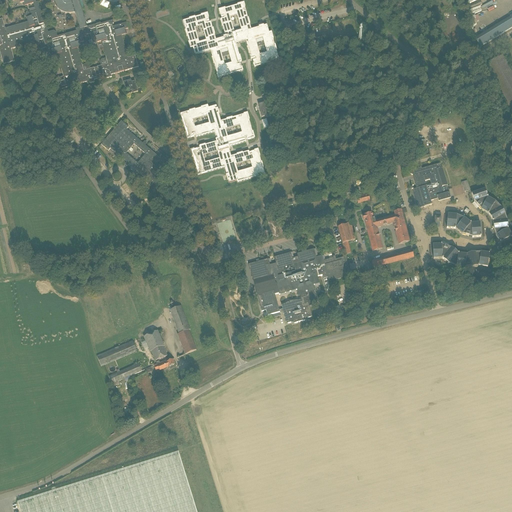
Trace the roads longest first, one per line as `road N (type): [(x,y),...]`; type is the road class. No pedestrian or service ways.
road 1 (unclassified): [(0,496),(52,478),(240,367),(511,294)]
road 2 (unclassified): [(145,253),(0,70)]
road 3 (track): [(0,278),(145,253)]
